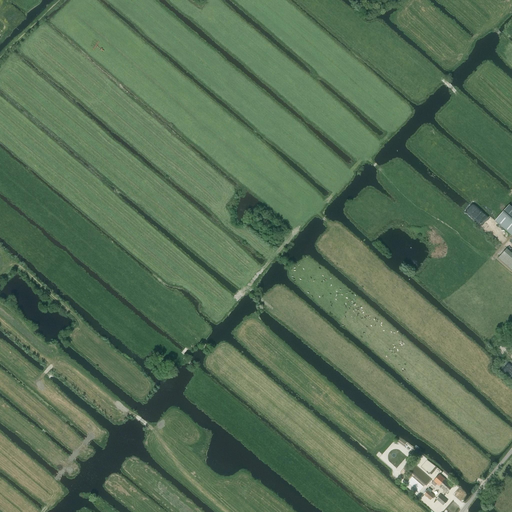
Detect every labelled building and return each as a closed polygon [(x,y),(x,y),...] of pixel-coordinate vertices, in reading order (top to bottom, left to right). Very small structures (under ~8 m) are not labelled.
[(511,207),(509,205),(496,220),(511,234),(511,207)] [(410,454),(419,460),(423,455),(414,448),(410,454)] [(435,486),(437,484),(448,493),(453,486),(439,474),(432,483),(435,486)] [(422,493),(431,501),(435,496),(430,492),(431,490),(428,488),(427,490),(425,488),(422,493)] [(440,495),(437,499),(444,505),(447,501),(440,495)]
